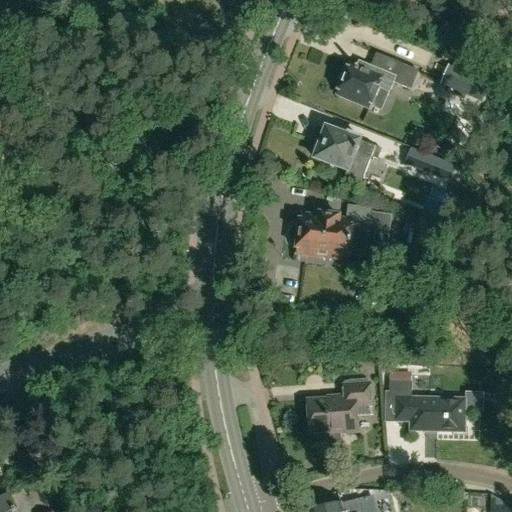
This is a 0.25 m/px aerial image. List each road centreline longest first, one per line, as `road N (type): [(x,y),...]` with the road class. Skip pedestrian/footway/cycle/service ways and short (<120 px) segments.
road 1 (secondary): [(211,316),(223,185),(287,0)]
road 2 (residential): [(511,483),(433,468),(386,472),(246,506)]
road 3 (residential): [(0,378),(211,316)]
road 4 (secondary): [(246,506),(217,394),(211,316)]
road 5 (track): [(192,228),(0,224)]
